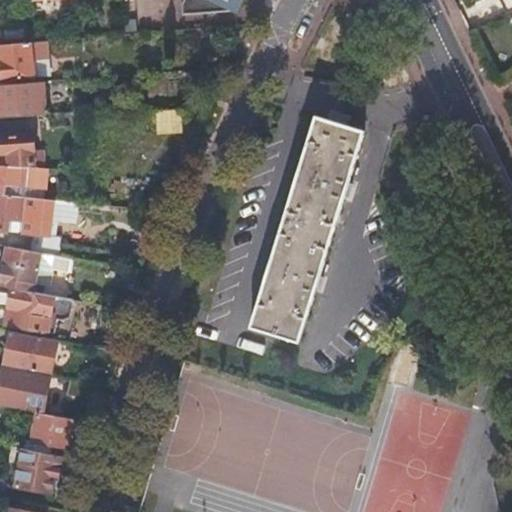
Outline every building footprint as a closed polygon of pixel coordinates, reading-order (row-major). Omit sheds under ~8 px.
[(184,0),(182,6),(182,17),(236,13),(242,0),(184,0)] [(511,0),(500,0),(507,14),(511,11),(511,0)] [(7,45),(32,43),(30,23),(5,27),(7,45)] [(49,69),(47,41),(32,43),(7,45),(0,45),(1,60),(0,60),(0,80),(53,76),(52,69),(49,69)] [(195,80),(194,70),(185,70),(186,80),(195,80)] [(44,82),(0,85),(0,116),(7,116),(46,113),(44,82)] [(191,121),(191,111),(159,112),(160,132),(184,131),(184,122),(191,121)] [(328,121),(347,127),(350,117),(332,111),(328,121)] [(7,116),(0,116),(0,135),(35,133),(33,118),(7,121),(7,116)] [(347,127),(328,121),(318,117),(252,328),(300,343),(366,132),(347,127)] [(0,154),(3,154),(8,154),(8,166),(45,167),(44,150),(35,151),(35,133),(0,135),(0,154)] [(4,165),(0,165),(0,193),(6,195),(7,187),(46,190),(48,169),(45,169),(45,167),(8,166),(4,165)] [(7,187),(6,195),(45,200),(46,190),(7,187)] [(6,195),(0,193),(0,230),(7,232),(9,218),(25,220),(23,233),(33,235),(29,251),(40,252),(59,256),(61,239),(56,238),(50,236),(53,216),(63,218),(62,224),(76,226),(79,204),(70,204),(45,200),(6,195)] [(132,228),(134,209),(129,209),(125,227),(132,228)] [(50,236),(56,238),(58,223),(62,224),(63,218),(53,216),(50,236)] [(9,218),(7,232),(23,233),(25,220),(9,218)] [(29,251),(8,247),(1,285),(13,288),(32,292),(40,252),(29,251)] [(53,334),(61,298),(32,292),(13,288),(8,307),(11,307),(8,324),(53,334)] [(5,365),(51,375),(58,340),(11,332),(5,365)] [(5,367),(0,391),(0,404),(38,413),(43,414),(50,376),(5,367)] [(84,397),(82,406),(92,409),(94,399),(84,397)] [(63,457),(80,461),(84,447),(69,445),(75,421),(43,414),(38,413),(32,442),(40,444),(53,447),(51,455),(63,457)] [(26,450),(25,449),(18,486),(51,493),(55,475),(60,476),(62,464),(63,457),(51,455),(38,452),(26,450)] [(62,464),(79,467),(81,461),(80,461),(63,457),(62,464)] [(47,511),(48,508),(15,502),(13,508),(12,511),(47,511)]
